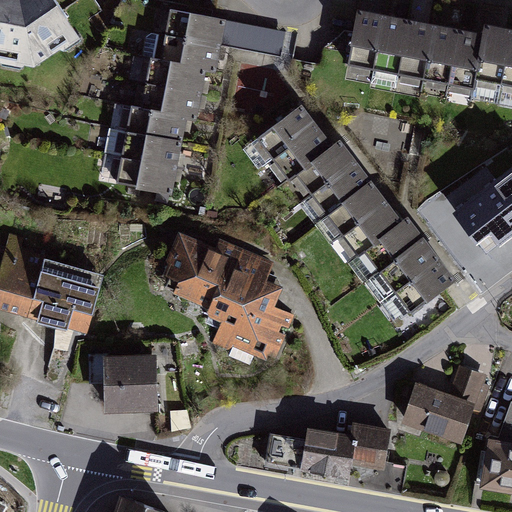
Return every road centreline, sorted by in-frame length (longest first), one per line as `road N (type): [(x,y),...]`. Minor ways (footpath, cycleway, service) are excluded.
road 1 (residential): [(464,322),(341,399),(217,428),(206,438),(197,475)]
road 2 (tertiary): [(197,475),(392,511)]
road 3 (tertiary): [(70,452),(197,475)]
